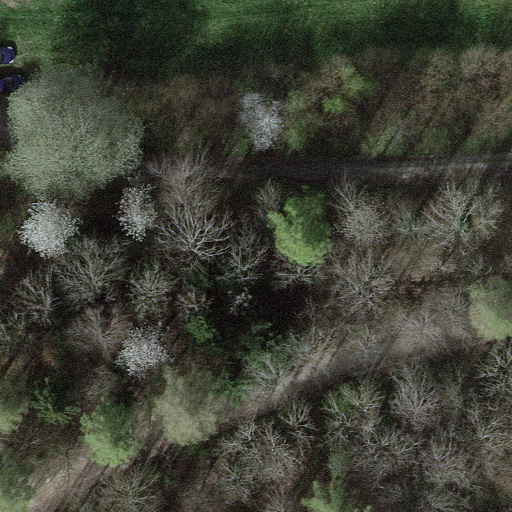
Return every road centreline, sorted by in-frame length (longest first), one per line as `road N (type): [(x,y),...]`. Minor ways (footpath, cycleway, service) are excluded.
road 1 (track): [(23,511),(251,414),(511,328)]
road 2 (track): [(0,130),(105,159),(235,168),(511,158)]
